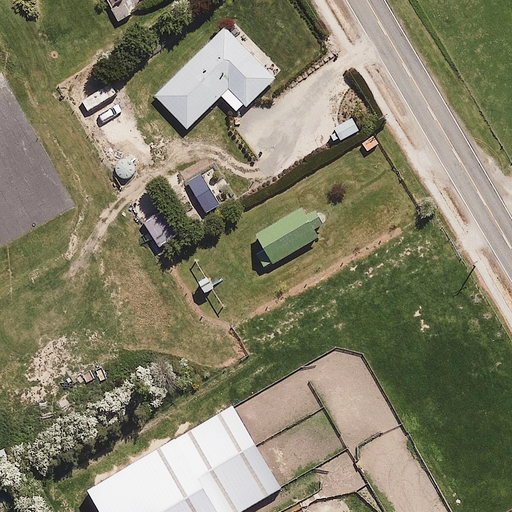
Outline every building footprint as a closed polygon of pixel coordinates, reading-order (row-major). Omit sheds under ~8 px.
[(274,79),(225,28),(155,96),(187,129),(221,95),(239,114),(274,79)] [(142,143),(96,68),(75,81),(121,156),(142,143)] [(360,132),(352,118),(328,132),(336,146),(360,132)] [(317,211),(306,218),(301,209),(256,235),(266,253),(259,257),(265,268),(318,238),(313,231),(324,224),(317,211)] [(240,511),(280,489),(232,407),(87,493),(97,511),(240,511)]
